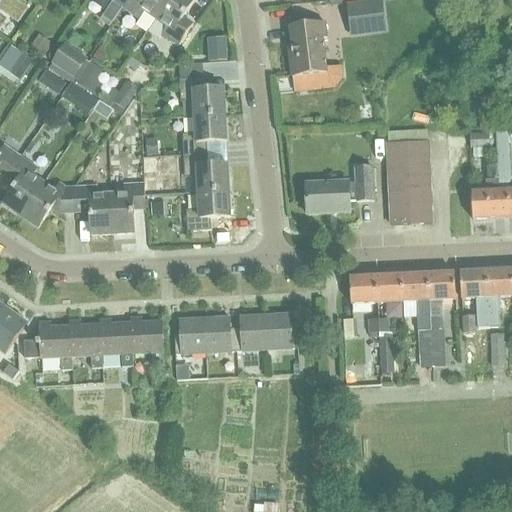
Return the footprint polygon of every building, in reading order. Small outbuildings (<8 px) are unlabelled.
[(111,0),(115,2),(124,8),(129,0),(111,0)] [(129,0),(124,8),(141,20),(145,13),(156,20),(169,0),(129,0)] [(195,0),(169,0),(156,20),(167,28),(162,35),(179,47),(193,25),(183,19),(195,0)] [(377,3),(348,6),(351,36),(381,33),(377,3)] [(113,24),(104,18),(102,21),(111,28),(113,24)] [(327,40),(325,24),(289,28),(293,59),(289,59),(291,79),(327,75),(323,41),(327,40)] [(36,34),(26,49),(42,60),(52,45),(36,34)] [(224,40),(207,41),(208,60),(225,60),(224,40)] [(86,63),(88,61),(65,45),(52,65),(74,81),(86,63)] [(9,49),(0,62),(0,70),(17,83),(31,63),(9,49)] [(97,50),(90,61),(100,67),(101,66),(101,65),(102,64),(102,63),(102,62),(102,61),(103,60),(102,59),(102,58),(102,57),(102,56),(101,55),(101,54),(100,53),(99,52),(98,51),(97,50)] [(130,60),(126,67),(135,73),(140,66),(130,60)] [(75,84),(88,93),(102,73),(90,64),(90,65),(86,63),(74,81),(76,82),(75,84)] [(46,72),(39,83),(47,89),(54,77),(46,72)] [(194,118),(225,116),(224,90),(204,91),(204,79),(180,81),(181,102),(194,102),(194,118)] [(110,106),(122,114),(138,89),(127,81),(110,106)] [(113,111),(100,102),(94,111),(107,120),(113,111)] [(225,116),(194,118),(195,135),(183,135),(184,157),(207,156),(207,143),(226,142),(225,116)] [(388,146),(387,146),(391,227),(432,225),(428,144),(427,144),(427,132),(388,133),(388,146)] [(494,134),(469,135),(470,149),(482,148),(482,156),(495,155),(495,147),(494,134)] [(156,141),(145,142),(146,158),(157,158),(156,141)] [(0,173),(7,179),(21,159),(4,147),(0,153),(0,173)] [(207,156),(184,157),(185,178),(198,177),(198,194),(229,192),(228,166),(208,167),(207,156)] [(21,159),(7,179),(16,185),(2,205),(21,218),(44,184),(33,177),(38,170),(21,159)] [(307,217),(350,214),(350,203),(356,203),(357,204),(374,203),(372,168),(355,169),(356,185),(349,185),(349,184),(306,186),(307,217)] [(500,219),(499,192),(498,181),(497,181),(497,168),(487,168),(487,181),(485,181),(486,193),(472,193),(474,220),(500,219)] [(498,181),(507,180),(507,168),(497,168),(497,181),(498,181)] [(155,182),(146,182),(146,196),(156,196),(155,182)] [(55,192),(44,184),(21,218),(39,230),(52,210),(58,214),(76,213),(75,190),(75,189),(66,189),(59,185),(55,192)] [(124,195),(111,196),(113,236),(135,235),(134,211),(146,210),(145,186),(124,187),(124,195)] [(98,188),(75,189),(75,190),(76,213),(91,213),(92,237),(113,236),(111,196),(98,196),(98,188)] [(511,191),(499,192),(500,219),(511,218),(511,191)] [(229,192),(198,194),(199,211),(187,211),(188,232),(212,231),(211,220),(230,219),(229,192)] [(162,205),(149,206),(150,219),(163,218),(162,205)] [(511,271),(488,273),(490,329),(501,329),(500,312),(501,312),(500,299),(511,298),(511,271)] [(490,329),(488,273),(461,274),(462,301),(477,301),(480,313),(480,330),(490,329)] [(455,275),(428,276),(433,368),(446,368),(444,331),(441,331),(441,317),(442,317),(442,302),(456,301),(455,275)] [(433,368),(428,276),(402,277),(404,304),(417,303),(418,333),(420,333),(421,369),(433,368)] [(404,304),(402,277),(376,278),(378,305),(404,304)] [(378,305),(376,278),(351,279),(352,306),(378,305)] [(3,307),(0,312),(0,353),(4,356),(27,325),(3,307)] [(265,317),(267,352),(299,350),(297,326),(292,327),(292,316),(265,317)] [(241,329),(236,330),(237,353),(267,352),(265,317),(240,319),(241,329)] [(464,335),(476,334),(475,318),(463,319),(464,335)] [(164,367),(161,323),(142,324),(142,319),(131,319),(131,325),(132,356),(152,355),(153,368),(164,367)] [(237,353),(236,330),(231,330),(230,319),(205,320),(207,355),(237,353)] [(132,356),(131,325),(112,326),(112,320),(100,321),(100,326),(102,358),(121,357),(122,369),(133,369),(132,356)] [(207,355),(205,320),(180,322),(180,333),(174,333),(175,357),(207,355)] [(379,321),(369,322),(370,335),(379,335),(379,321)] [(388,321),(379,321),(379,335),(389,334),(388,321)] [(103,370),(102,358),(100,326),(82,327),(82,322),(70,322),(70,328),(72,359),(91,358),(92,371),(103,370)] [(72,359),(70,328),(51,329),(51,323),(39,324),(40,342),(25,342),(26,360),(41,359),(41,361),(61,360),(62,372),(73,372),(72,359)] [(492,368),(505,367),(504,336),(491,336),(492,368)] [(381,371),(394,370),(392,338),(380,339),(381,371)] [(376,351),(365,351),(365,363),(376,363),(376,351)] [(5,369),(0,374),(5,378),(10,373),(5,369)] [(189,371),(175,372),(176,382),(176,384),(189,383),(189,382),(189,371)]
